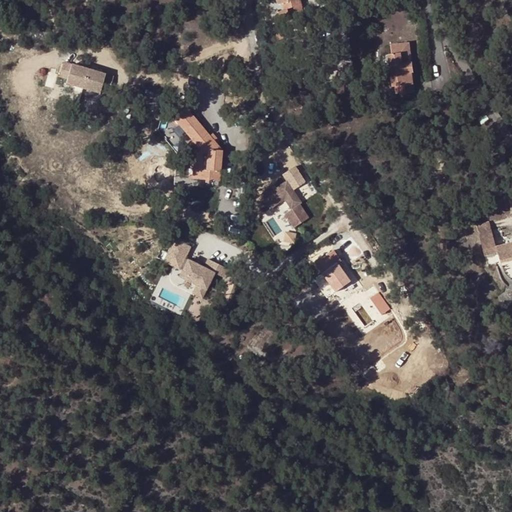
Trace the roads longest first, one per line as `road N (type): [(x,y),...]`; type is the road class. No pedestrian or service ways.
road 1 (track): [(443,372),(300,156),(250,56)]
road 2 (residential): [(511,139),(434,35),(427,0)]
